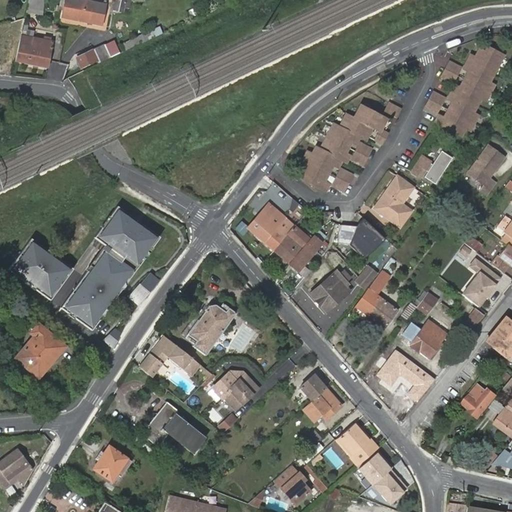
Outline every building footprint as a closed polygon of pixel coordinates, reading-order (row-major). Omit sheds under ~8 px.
[(42,0),(27,0),(26,10),(41,13),(42,0)] [(81,0),(59,0),(58,6),(62,6),(60,17),(100,24),(103,4),(81,0)] [(125,0),(112,0),(111,10),(122,13),(125,0)] [(119,45),(122,53),(162,33),(158,26),(119,45)] [(26,29),(22,28),(20,38),(15,60),(46,67),(51,41),(25,35),(26,29)] [(112,40),(92,50),(97,60),(117,50),(112,40)] [(0,75),(6,77),(11,47),(0,45),(0,75)] [(468,63),(471,64),(493,77),(503,58),(493,53),(494,50),(488,48),(486,53),(481,50),(477,58),(474,56),(472,56),(468,63)] [(75,58),(79,68),(97,60),(92,50),(75,58)] [(450,62),(446,70),(458,77),(462,68),(450,62)] [(464,70),(467,71),(469,72),(465,80),(491,94),(495,86),(490,84),(493,77),(471,64),(468,63),(464,70)] [(458,77),(446,70),(441,78),(454,84),(458,77)] [(461,88),(459,87),(456,85),(452,92),(455,94),(478,106),(482,99),(487,102),(491,94),(465,80),(461,88)] [(434,92),(430,100),(442,106),(447,98),(434,92)] [(448,100),(451,101),(454,102),(449,110),(475,124),(479,116),(474,113),(478,106),(455,94),(452,92),(448,100)] [(442,106),(430,100),(426,107),(438,114),(442,106)] [(386,112),(398,118),(402,110),(390,103),(386,112)] [(355,117),(370,126),(375,128),(381,132),(376,140),(384,144),(389,134),(382,130),(386,124),(381,121),(383,116),(362,105),(355,117)] [(442,126),(444,127),(461,136),(466,129),(471,131),(475,124),(449,110),(447,113),(445,117),(440,115),(436,123),(442,126)] [(341,126),(362,137),(368,140),(372,133),(367,131),(370,126),(355,117),(348,114),(341,126)] [(336,123),(330,134),(329,136),(322,148),(344,160),(348,162),(352,155),(347,153),(350,147),(352,144),(353,143),(357,145),(362,137),(341,126),(336,123)] [(444,127),(442,126),(433,140),(439,141),(444,127)] [(362,142),(359,147),(357,151),(369,157),(371,152),(373,149),(362,142)] [(489,178),(504,157),(488,145),(467,174),(483,185),(479,191),(485,195),(495,182),(489,178)] [(344,160),(322,148),(318,146),(314,153),(310,151),(305,158),(331,172),(335,165),(340,167),(344,160)] [(364,166),(369,157),(357,151),(353,159),(364,166)] [(441,151),(424,176),(435,184),(452,158),(441,151)] [(231,160),(226,166),(209,154),(206,158),(198,152),(184,173),(220,198),(242,167),(231,160)] [(422,156),(411,170),(420,177),(430,161),(422,156)] [(326,181),(331,172),(305,158),(300,167),(305,170),(301,177),(327,191),(332,183),(326,181)] [(338,176),(350,182),(354,174),(343,168),(338,176)] [(334,185),(338,176),(331,172),(326,181),(332,183),(327,191),(328,191),(336,192),(345,191),(334,185)] [(177,173),(170,181),(182,190),(189,181),(177,173)] [(389,211),(399,218),(403,221),(405,219),(412,210),(402,203),(409,195),(415,187),(398,175),(385,192),(374,207),(385,216),(389,211)] [(345,191),(350,182),(338,176),(334,185),(345,191)] [(511,185),(507,182),(503,188),(511,194),(511,185)] [(310,240),(267,202),(246,226),(298,271),(322,243),(313,236),(310,240)] [(160,239),(118,207),(110,217),(113,219),(105,230),(102,228),(94,238),(105,246),(94,262),(97,264),(89,274),(87,271),(60,308),(68,314),(70,312),(76,316),(74,318),(91,331),(99,320),(96,318),(104,308),(106,310),(121,290),(119,288),(126,278),(128,280),(144,260),(141,258),(150,247),(152,249),(160,239)] [(403,221),(399,218),(389,211),(385,216),(387,217),(400,226),(403,221)] [(344,225),(332,237),(357,262),(380,239),(358,218),(347,228),(344,225)] [(500,241),(506,245),(511,249),(511,222),(510,221),(502,233),(505,235),(500,241)] [(468,235),(463,243),(474,252),(480,244),(468,235)] [(21,253),(20,252),(11,256),(16,260),(8,270),(24,282),(26,279),(36,287),(35,290),(50,301),(73,269),(57,258),(55,261),(45,253),(47,250),(31,239),(21,253)] [(490,264),(501,273),(508,264),(511,267),(511,249),(506,245),(497,256),(496,256),(490,264)] [(474,260),(468,267),(475,272),(480,265),(474,260)] [(476,307),(498,279),(480,265),(475,272),(477,274),(461,295),(476,307)] [(363,288),(376,273),(368,267),(356,283),(363,288)] [(309,294),(325,312),(350,291),(346,286),(348,284),(345,281),(340,275),(336,270),(309,294)] [(340,275),(345,281),(349,278),(344,271),(340,275)] [(356,307),(368,316),(374,307),(373,306),(379,298),(373,294),(374,291),(377,293),(389,277),(381,272),(356,307)] [(137,305),(158,282),(149,273),(140,284),(139,284),(129,296),(128,296),(127,297),(137,305)] [(415,307),(423,313),(425,315),(435,301),(425,294),(415,307)] [(205,355),(235,313),(230,309),(232,307),(232,306),(232,303),(231,301),(230,300),(227,300),(225,300),(223,301),(222,303),(214,297),(213,297),(209,298),(180,336),(192,345),(192,346),(205,355)] [(368,316),(384,328),(396,311),(379,298),(373,306),(374,307),(368,316)] [(400,316),(405,320),(415,307),(409,303),(400,316)] [(405,320),(405,321),(413,327),(423,313),(415,307),(405,320)] [(461,324),(470,331),(481,315),(472,309),(461,324)] [(350,323),(344,318),(338,327),(335,330),(341,335),(350,323)] [(511,321),(509,319),(500,330),(503,331),(496,335),(493,338),(498,342),(493,348),(500,354),(511,363),(511,362),(511,321)] [(63,346),(37,324),(30,332),(33,336),(14,358),(26,368),(38,379),(58,355),(57,354),(63,346)] [(114,328),(103,341),(112,348),(120,333),(114,328)] [(421,328),(408,346),(417,352),(417,351),(427,358),(428,357),(439,342),(445,334),(438,329),(432,336),(421,328)] [(149,353),(138,367),(150,377),(166,356),(190,375),(199,364),(162,335),(156,344),(158,346),(151,355),(149,353)] [(498,342),(493,338),(488,344),(493,348),(498,342)] [(442,344),(439,342),(428,357),(430,359),(442,344)] [(149,353),(151,355),(158,346),(156,344),(149,353)] [(395,350),(377,375),(390,385),(398,374),(412,385),(405,394),(417,403),(435,379),(395,350)] [(228,373),(212,387),(221,397),(222,395),(245,375),(242,372),(234,372),(231,376),(228,373)] [(257,388),(245,375),(222,395),(227,401),(235,402),(238,405),(257,388)] [(314,375),(299,388),(311,401),(325,388),(314,375)] [(511,379),(503,390),(510,396),(511,393),(511,379)] [(482,390),(478,387),(472,394),(463,404),(471,410),(470,411),(478,418),(496,396),(489,389),(486,393),(484,395),(481,392),(482,390)] [(324,420),(340,406),(325,388),(311,401),(302,409),(313,420),(320,414),(324,420)] [(221,397),(233,410),(238,405),(235,402),(227,401),(222,395),(221,397)] [(176,411),(165,401),(152,418),(154,420),(143,435),(157,446),(169,432),(186,445),(196,432),(173,414),(176,411)] [(496,424),(511,436),(511,402),(511,403),(496,424)] [(231,416),(219,427),(222,430),(234,420),(231,416)] [(377,448),(355,422),(335,440),(357,467),(377,448)] [(313,430),(307,441),(317,447),(323,436),(313,430)] [(117,474),(127,459),(108,445),(103,453),(100,451),(95,459),(98,461),(93,470),(111,482),(117,474)] [(0,460),(0,477),(6,486),(30,469),(16,449),(0,460)] [(511,458),(503,451),(492,466),(511,470),(511,458)] [(411,489),(379,453),(360,469),(393,505),(411,489)] [(131,462),(127,459),(117,474),(121,477),(131,462)] [(314,491),(291,466),(274,481),(297,506),(314,491)] [(348,488),(361,479),(356,471),(343,480),(348,488)] [(194,511),(198,501),(169,494),(164,511),(194,511)] [(225,511),(226,508),(198,501),(194,511),(225,511)] [(117,511),(104,503),(98,511),(117,511)]
